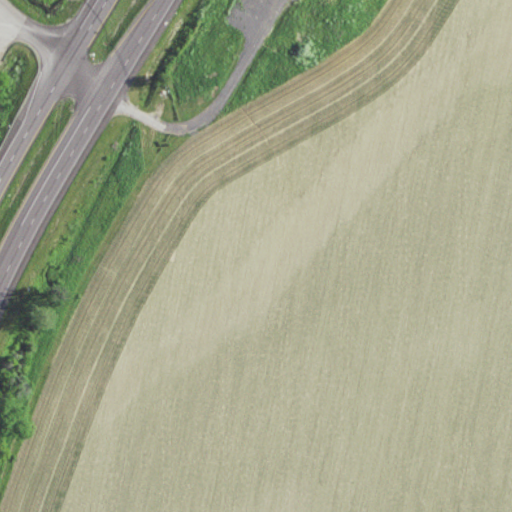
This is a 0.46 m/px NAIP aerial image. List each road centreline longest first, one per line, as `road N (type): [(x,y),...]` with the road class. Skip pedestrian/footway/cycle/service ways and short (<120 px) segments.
road 1 (trunk): [(0,280),(163,0)]
road 2 (track): [(105,93),(165,126),(186,127),(211,114),(283,0)]
road 3 (trunk): [(99,0),(0,177)]
road 4 (residential): [(105,93),(65,56),(0,18)]
